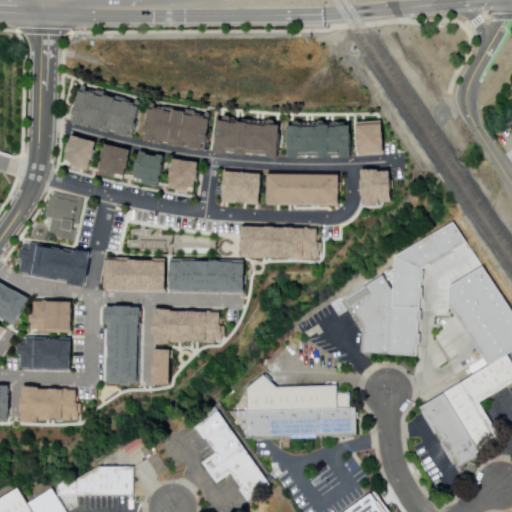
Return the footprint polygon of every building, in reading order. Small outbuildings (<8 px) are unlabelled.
[(98,109),(77,104),(81,88),(102,93),(98,109)] [(119,114),(98,109),(102,93),(123,99),(119,114)] [(140,119),(119,114),(123,99),(143,104),(140,119)] [(77,104),(87,106),(83,123),(73,120),(77,104)] [(172,125),(152,121),(155,105),(175,108),(172,125)] [(87,106),(98,109),(94,125),(83,123),(87,106)] [(192,128),(172,125),(175,108),(195,111),(192,128)] [(98,109),(108,111),(104,128),(94,125),(98,109)] [(108,111),(119,114),(115,131),(104,128),(108,111)] [(213,132),(192,128),(195,111),(215,115),(213,132)] [(119,114),(129,117),(125,133),(115,131),(119,114)] [(129,117),(140,119),(135,136),(125,133),(129,117)] [(238,136),(216,135),(218,118),(239,120),(238,136)] [(259,138),(238,136),(239,120),(261,122),(259,138)] [(312,139),(291,139),(291,120),(312,121),(312,139)] [(370,155),(369,121),(381,120),(383,155),(370,155)] [(152,121),(162,123),(159,141),(149,139),(152,121)] [(333,140),(312,139),(312,121),(333,121),(333,140)] [(354,140),(333,140),(333,121),(354,122),(354,140)] [(370,155),(358,156),(357,121),(369,121),(370,155)] [(281,140),(259,138),(261,122),(282,124),(281,140)] [(162,123),(172,125),(169,143),(159,141),(162,123)] [(172,125),(182,126),(179,145),(169,143),(172,125)] [(182,126),(192,128),(189,146),(179,145),(182,126)] [(192,128),(203,130),(199,148),(189,146),(192,128)] [(203,130),(213,132),(210,150),(199,148),(203,130)] [(78,168),(66,165),(75,134),(87,138),(78,168)] [(216,135),(227,135),(226,152),(215,152),(216,135)] [(227,135),(238,136),(237,153),(226,152),(227,135)] [(238,136),(249,137),(247,154),(237,153),(238,136)] [(249,137),(259,138),(258,155),(247,154),(249,137)] [(78,168),(87,138),(100,141),(91,172),(78,168)] [(259,138),(270,139),(269,156),(258,155),(259,138)] [(270,139),(281,140),(280,157),(269,156),(270,139)] [(291,139),(301,139),(301,157),(290,156),(291,139)] [(301,139),(312,139),(311,157),(301,157),(301,139)] [(312,139),(322,140),(322,157),(311,157),(312,139)] [(322,140),(333,140),(332,157),(322,157),(322,140)] [(333,140),(343,140),(343,158),(332,157),(333,140)] [(343,140),(354,140),(353,158),(343,158),(343,140)] [(114,176),(101,172),(109,142),(123,146),(114,176)] [(114,176),(123,146),(136,150),(127,180),(114,176)] [(150,182),(137,179),(143,151),(155,153),(150,182)] [(150,182),(155,153),(168,156),(162,184),(150,182)] [(184,191),(171,189),(176,157),(189,159),(184,191)] [(189,159),(203,162),(197,194),(184,191),(189,159)] [(389,169),(389,180),(362,181),(362,170),(389,169)] [(235,204),(223,203),(224,171),(237,172),(235,204)] [(247,204),(235,204),(237,172),(249,172),(247,204)] [(247,204),(249,172),(260,173),(259,205),(247,204)] [(280,174),(268,173),(268,206),(280,206),(280,174)] [(280,174),(292,174),(291,206),(280,206),(280,174)] [(292,174),(304,174),(303,206),(291,206),(292,174)] [(304,174),(316,175),(315,207),(303,206),(304,174)] [(316,175),(328,175),(327,207),(315,207),(316,175)] [(328,175),(340,175),(339,207),(327,207),(328,175)] [(389,180),(390,191),(362,192),(362,181),(389,180)] [(390,191),(390,202),(362,202),(362,192),(390,191)] [(49,193),(84,198),(76,244),(41,238),(49,193)] [(395,291),(396,257),(397,257),(454,222),(467,244),(425,268),(424,281),(422,282),(421,288),(425,289),(424,299),(421,300),(421,311),(424,312),(423,322),(421,322),(420,334),(422,335),(421,345),(419,345),(419,357),(392,355),(395,291)] [(255,226),(242,225),(240,256),(254,257),(255,226)] [(255,226),(269,226),(267,258),(254,257),(255,226)] [(269,226),(282,227),(281,258),(267,258),(269,226)] [(282,227),(296,228),(294,259),(281,258),(282,227)] [(296,228),(309,228),(307,260),(294,259),(296,228)] [(309,228),(323,229),(321,261),(307,260),(309,228)] [(32,275),(20,273),(24,245),(36,246),(32,275)] [(44,276),(32,275),(36,246),(48,248),(44,276)] [(56,278),(44,276),(48,248),(60,249),(56,278)] [(68,279),(56,278),(60,249),(72,251),(68,279)] [(70,267),(72,249),(90,251),(87,270),(70,267)] [(105,259),(117,259),(116,288),(104,288),(105,259)] [(117,259),(129,259),(128,289),(116,288),(117,259)] [(129,259),(141,259),(141,289),(128,289),(129,259)] [(141,259),(153,260),(153,289),(141,289),(141,259)] [(153,260),(165,260),(165,289),(153,289),(153,260)] [(182,293),(169,293),(169,260),(182,260),(182,293)] [(194,293),(182,293),(182,260),(194,260),(194,293)] [(207,292),(194,293),(194,260),(206,260),(207,292)] [(219,292),(207,292),(206,260),(219,260),(219,292)] [(231,292),(219,292),(219,260),(231,260),(231,292)] [(244,292),(231,292),(231,260),(244,260),(244,292)] [(452,286),(484,266),(511,308),(511,350),(493,362),(489,365),(452,307),(452,286)] [(67,286),(70,267),(87,270),(85,288),(67,286)] [(392,355),(362,354),(363,332),(350,312),(344,302),(384,275),(395,291),(392,355)] [(0,296),(7,285),(18,292),(1,318),(0,317),(0,296)] [(18,292),(28,298),(12,325),(1,318),(18,292)] [(31,301),(44,302),(44,333),(31,333),(31,301)] [(44,302),(57,302),(56,333),(44,333),(44,302)] [(57,302),(70,302),(69,333),(56,333),(57,302)] [(174,323),(175,303),(149,302),(148,322),(174,323)] [(119,322),(101,322),(101,303),(119,303),(119,322)] [(137,322),(119,322),(119,303),(137,303),(137,322)] [(174,340),(186,340),(187,306),(175,305),(174,340)] [(186,340),(198,341),(199,306),(187,306),(186,340)] [(198,341),(210,341),(211,307),(199,306),(198,341)] [(210,341),(222,342),(223,307),(211,307),(210,341)] [(137,322),(137,335),(107,335),(107,322),(137,322)] [(174,343),(174,323),(148,322),(148,343),(174,343)] [(137,335),(137,347),(107,347),(107,335),(137,335)] [(34,341),(46,341),(46,372),(34,372),(34,341)] [(46,341),(58,341),(58,372),(46,372),(46,341)] [(58,341),(70,341),(70,372),(58,372),(58,341)] [(20,342),(34,342),(34,371),(22,371),(22,353),(20,353),(20,342)] [(137,347),(137,360),(107,360),(107,347),(137,347)] [(148,366),(149,348),(171,349),(171,366),(148,366)] [(447,393),(467,381),(511,354),(511,355),(511,384),(481,404),(504,442),(484,454),(447,393)] [(137,360),(137,373),(107,373),(107,360),(137,360)] [(148,384),(148,366),(171,366),(171,384),(148,384)] [(137,373),(137,385),(107,385),(107,373),(137,373)] [(250,411),(250,410),(249,391),(249,390),(249,387),(252,387),(267,375),(277,387),(339,386),(339,391),(350,391),(350,394),(352,394),(353,408),(353,409),(357,409),(358,436),(354,436),(354,438),(326,439),(326,436),(319,437),(319,439),(291,440),(291,438),(283,438),(283,441),(273,441),(257,441),(255,441),(255,437),(247,437),(247,411),(250,411)] [(0,383),(10,383),(9,417),(0,416),(0,383)] [(22,386),(33,386),(33,388),(32,421),(32,423),(21,422),(22,386)] [(33,388),(44,388),(43,421),(32,421),(33,388)] [(44,388),(55,389),(54,421),(43,421),(44,388)] [(55,389),(66,389),(65,422),(54,421),(55,389)] [(66,389),(77,389),(77,401),(79,401),(79,422),(65,422),(66,389)] [(484,454),(485,456),(459,472),(441,444),(443,443),(438,434),(437,435),(421,409),(447,393),(484,454)] [(216,411),(271,486),(249,502),(240,490),(241,489),(231,474),(227,477),(218,484),(203,464),(217,453),(208,441),(206,442),(195,427),(216,411)] [(121,444),(137,434),(142,443),(125,453),(121,444)] [(77,480),(99,467),(134,468),(133,495),(58,496),(58,482),(76,482),(77,480)] [(0,511),(0,500),(19,489),(32,511),(0,511)] [(35,511),(30,504),(52,490),(66,511),(35,511)] [(345,511),(375,492),(387,511),(345,511)]
